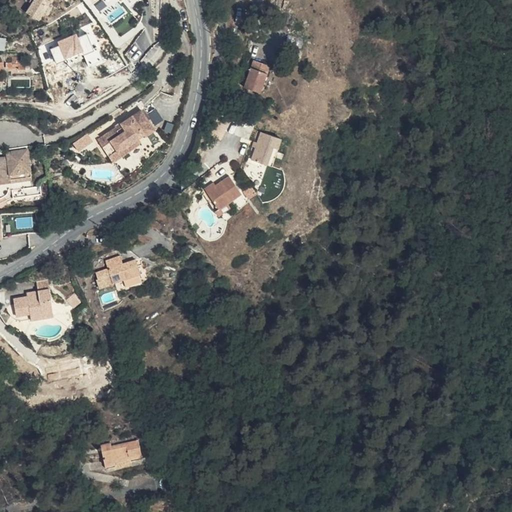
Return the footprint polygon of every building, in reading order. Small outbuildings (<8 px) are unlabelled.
[(31,0),(30,4),(43,11),(48,2),(44,0),(31,0)] [(43,11),(30,4),(24,15),(37,21),(43,11)] [(62,44),(52,48),(59,62),(71,57),(73,61),(87,55),(91,65),(104,59),(98,45),(95,46),(88,32),(80,36),(78,32),(60,40),(62,44)] [(261,74),(250,70),(240,96),(257,102),(263,88),(256,86),(261,74)] [(267,76),(261,74),(256,86),(263,88),(267,76)] [(100,138),(112,157),(139,139),(147,134),(148,135),(157,129),(144,108),(124,122),(126,124),(119,128),(118,126),(100,138)] [(269,164),(275,148),(280,150),(284,137),(261,130),(251,158),(269,164)] [(74,141),(79,150),(95,141),(90,132),(74,141)] [(139,139),(112,157),(115,160),(141,143),(139,139)] [(0,179),(13,178),(14,181),(34,179),(30,148),(9,151),(9,155),(0,156),(0,179)] [(243,193),(231,175),(218,185),(209,192),(222,209),(230,202),(243,193)] [(206,194),(209,192),(218,185),(215,181),(202,190),(206,194)] [(222,209),(209,192),(206,194),(222,217),(234,208),(230,202),(222,209)] [(125,262),(123,255),(109,259),(113,275),(98,280),(102,293),(119,288),(117,283),(143,275),(138,258),(125,262)] [(113,275),(111,266),(95,271),(98,280),(113,275)] [(51,287),(50,279),(38,281),(40,289),(51,287)] [(56,315),(51,287),(40,289),(29,291),(29,294),(16,296),(19,315),(32,313),(33,319),(56,315)] [(113,442),(103,444),(108,466),(119,464),(119,466),(133,463),(132,459),(144,457),(140,439),(113,444),(113,442)]
